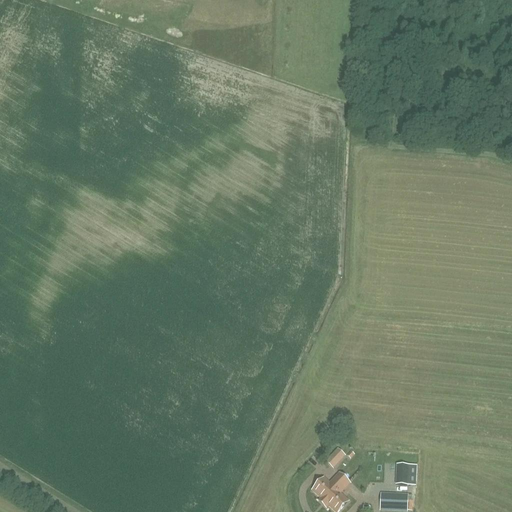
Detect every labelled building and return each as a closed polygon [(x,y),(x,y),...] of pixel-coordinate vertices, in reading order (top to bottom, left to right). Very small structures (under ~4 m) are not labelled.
[(390,427),(390,441),(398,440),(398,427),(390,427)] [(344,457),(338,451),(333,456),(340,462),(344,457)] [(386,486),(385,451),(359,452),(360,487),(386,486)] [(407,487),(408,466),(396,466),(395,486),(407,487)] [(321,500),(319,502),(326,509),(328,507),(334,511),(338,511),(348,502),(340,495),(349,485),(339,475),(330,485),(324,480),(313,492),(321,500)] [(407,501),(407,496),(381,495),(380,511),(404,511),(406,511),(413,511),(413,501),(407,501)]
